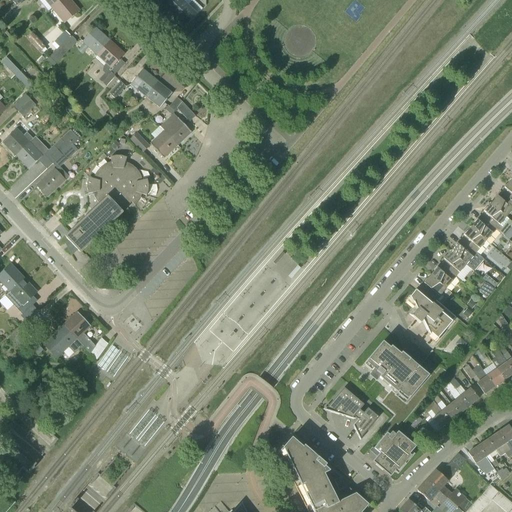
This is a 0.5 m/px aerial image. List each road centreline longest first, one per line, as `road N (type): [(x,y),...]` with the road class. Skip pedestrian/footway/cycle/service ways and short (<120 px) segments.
road 1 (secondary): [(511,102),(380,241),(226,433),(178,511)]
road 2 (residential): [(394,497),(301,417),(297,393),(511,139)]
road 3 (residential): [(114,304),(272,147),(269,132),(195,55)]
road 4 (residential): [(114,304),(93,299),(0,199)]
road 5 (residential): [(394,497),(469,430),(509,406)]
road 6 (secondary): [(108,511),(0,423)]
